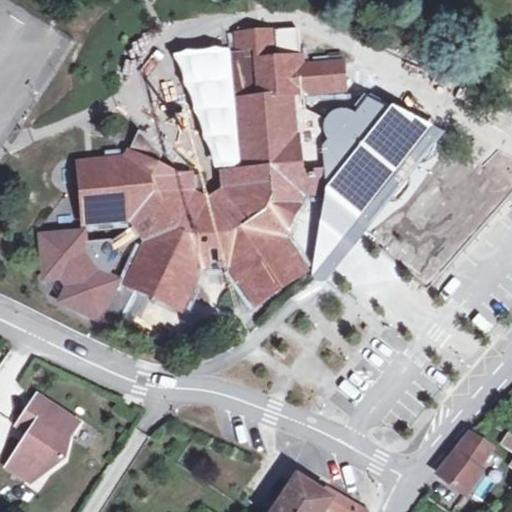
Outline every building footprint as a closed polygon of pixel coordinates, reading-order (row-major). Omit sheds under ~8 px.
[(325,198),(322,176),(301,178),(300,171),(294,171),(293,166),(299,165),(292,101),(342,96),(340,80),(329,81),(328,67),(298,69),(297,60),(273,62),(270,33),(231,37),(233,57),(255,54),(257,66),(252,67),(254,103),(266,102),(269,134),(243,137),(247,168),(232,169),(232,175),(216,176),(217,192),(204,201),(190,195),(188,180),(175,181),(158,173),(159,166),(141,144),(125,157),(119,162),(88,164),(94,227),(127,224),(129,228),(153,212),(160,222),(149,231),(137,240),(140,245),(127,275),(185,302),(198,272),(206,271),(203,256),(201,242),(212,240),(214,254),(216,270),(224,269),(244,298),(281,271),(277,265),(290,257),(281,243),(262,218),(269,203),(300,200),(325,198)] [(339,66),(328,67),(329,81),(340,80),(339,66)] [(254,103),(252,67),(240,68),(244,103),(227,105),(232,169),(247,168),(243,137),(269,134),(266,102),(254,103)] [(322,176),(325,198),(312,274),(431,125),(366,93),(354,110),(345,108),(337,109),(329,114),(325,122),(324,131),(327,139),(320,147),(322,176)] [(94,227),(88,164),(70,165),(76,229),(94,227)] [(262,218),(281,243),(300,200),(269,203),(262,218)] [(153,212),(129,228),(130,230),(108,246),(115,256),(136,239),(137,240),(149,231),(160,222),(153,212)] [(80,238),(37,242),(41,284),(59,282),(66,292),(58,306),(96,324),(114,285),(106,281),(116,257),(115,256),(108,246),(107,244),(80,247),(80,238)] [(201,242),(203,256),(214,254),(212,240),(201,242)] [(281,271),(244,298),(252,310),(302,275),(290,257),(277,265),(281,271)] [(177,318),(185,302),(127,275),(120,291),(177,318)] [(35,468),(45,475),(62,462),(67,441),(77,423),(35,396),(16,427),(28,435),(5,471),(24,482),(35,468)] [(0,416),(0,450),(12,422),(0,416)] [(511,452),(511,434),(509,432),(500,445),(511,452)] [(477,470),(490,452),(468,437),(436,476),(464,496),(480,473),(477,470)] [(30,486),(45,475),(35,468),(24,482),(30,486)] [(319,492),(297,477),(273,511),(321,511),(325,507),(329,500),(319,492)] [(323,485),(319,492),(329,500),(325,507),(332,511),(366,511),(366,510),(323,485)]
